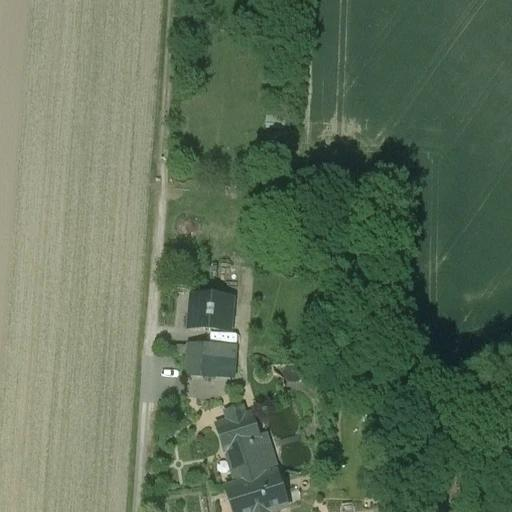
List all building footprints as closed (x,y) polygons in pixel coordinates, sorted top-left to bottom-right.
[(231,304),(192,301),(190,330),(229,333),(231,304)] [(233,353),(188,350),(187,376),(231,379),(233,353)] [(266,441),(258,444),(250,418),(244,420),(241,411),(226,416),(229,424),(204,432),(213,459),(229,454),(241,494),(232,497),(236,511),(277,511),(286,509),(276,478),(278,478),(266,441)] [(460,511),(461,502),(412,497),(410,511),(460,511)] [(489,500),(484,501),(479,503),(476,504),(474,506),(472,509),(470,511),(469,511),(508,511),(508,510),(505,507),(502,504),(498,502),(494,501),(489,500)]
